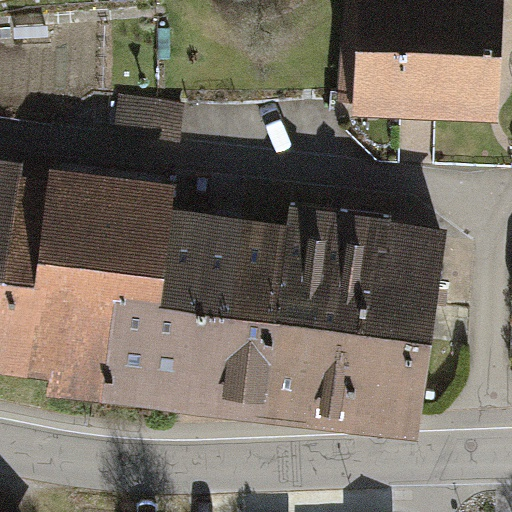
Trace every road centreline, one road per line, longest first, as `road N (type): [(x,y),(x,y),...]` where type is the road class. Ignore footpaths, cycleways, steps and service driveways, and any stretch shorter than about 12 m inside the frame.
road 1 (unclassified): [(0,446),(110,468),(428,460)]
road 2 (residential): [(482,458),(495,206),(511,186)]
